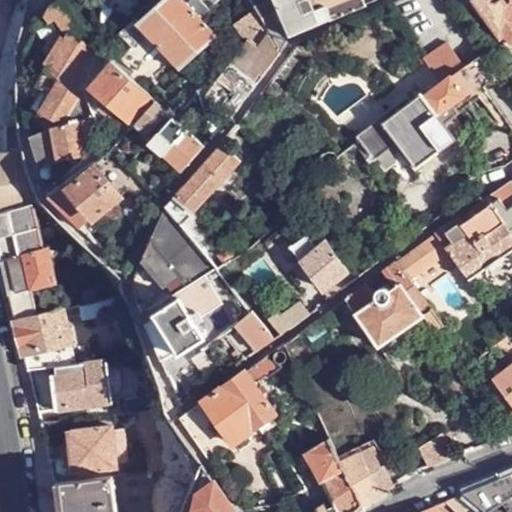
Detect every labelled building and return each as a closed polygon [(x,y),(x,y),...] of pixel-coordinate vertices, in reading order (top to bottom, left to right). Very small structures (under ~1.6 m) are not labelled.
[(84,35),(63,0),(57,0),(50,5),(48,7),(55,18),(67,36),(45,72),(71,86),(73,84),(94,48),(78,38),(84,35)] [(201,17),(185,0),(163,0),(138,22),(137,23),(145,31),(165,53),(180,71),(198,55),(204,50),(218,36),(201,17)] [(185,0),(201,17),(219,0),(229,0),(230,0),(229,0),(185,0)] [(285,22),(275,0),(273,0),(268,2),(255,7),(257,10),(268,30),(285,22)] [(366,6),(364,0),(275,0),(285,22),(288,30),(291,37),(366,6)] [(511,0),(473,0),(482,13),(501,39),(511,31),(511,0)] [(50,22),(55,18),(48,7),(44,14),(50,22)] [(272,37),(268,30),(257,10),(236,23),(245,37),(249,41),(220,81),(237,94),(228,107),(225,111),(232,117),(235,115),(281,54),(273,40),(272,37)] [(131,46),(145,31),(137,23),(138,22),(135,18),(118,33),(131,46)] [(288,30),(285,22),(268,30),(272,37),(288,30)] [(291,37),(288,30),(272,37),(273,40),(281,54),(291,37)] [(165,53),(145,31),(131,46),(147,63),(157,53),(161,58),(165,53)] [(511,31),(501,39),(507,47),(511,50),(511,31)] [(451,40),(428,56),(444,81),(452,75),(453,76),(467,66),(451,40)] [(82,90),(102,54),(95,47),(94,48),(73,84),(82,90)] [(207,53),(204,50),(198,55),(202,58),(207,53)] [(476,60),(471,63),(487,89),(489,91),(495,87),(500,83),(482,56),(476,60)] [(157,103),(112,63),(91,86),(98,93),(121,113),(130,120),(134,117),(139,122),(157,103)] [(487,89),(471,63),(467,66),(453,76),(466,97),(465,98),(468,102),(487,89)] [(61,126),(96,118),(82,90),(73,84),(71,86),(45,72),(37,85),(51,94),(41,112),(61,126)] [(465,98),(466,97),(453,76),(452,75),(444,81),(425,95),(439,116),(465,98)] [(113,122),(121,113),(98,93),(93,100),(95,107),(113,122)] [(419,168),(457,139),(439,116),(425,95),(424,94),(385,122),(398,141),(419,168)] [(168,113),(157,103),(139,122),(138,123),(148,132),(144,137),(146,138),(150,134),(169,114),(168,113)] [(175,119),(177,117),(170,110),(168,113),(169,114),(150,134),(154,138),(174,119),(175,119)] [(85,150),(95,136),(97,132),(99,128),(99,125),(96,118),(61,126),(53,129),(60,162),(71,159),(85,157),(85,150)] [(183,173),(205,148),(175,119),(174,119),(154,138),(151,143),(183,173)] [(398,141),(385,122),(361,141),(362,143),(365,141),(376,157),(374,158),(376,161),(378,159),(377,158),(398,141)] [(60,162),(53,129),(31,138),(40,166),(60,162)] [(243,161),(223,143),(177,196),(196,212),(243,161)] [(0,213),(24,206),(17,151),(0,153),(0,213)] [(85,161),(85,157),(71,159),(75,169),(79,166),(81,164),(82,163),(85,161)] [(95,216),(120,196),(94,163),(93,162),(66,182),(95,216)] [(173,183),(164,174),(154,184),(157,187),(154,191),(160,198),(173,183)] [(510,231),(511,229),(511,181),(487,199),(491,204),(510,231)] [(81,227),(95,216),(66,182),(59,187),(48,195),(81,227)] [(183,226),(196,212),(177,196),(168,206),(183,226)] [(474,216),(491,204),(487,199),(471,211),(474,216)] [(0,213),(0,247),(3,260),(44,249),(33,204),(24,206),(0,213)] [(471,280),(511,250),(511,234),(510,231),(491,204),(474,216),(452,232),(448,227),(436,235),(448,251),(471,280)] [(183,226),(168,206),(153,239),(181,275),(190,285),(217,268),(183,226)] [(357,280),(328,240),(322,245),(312,232),(295,246),(333,298),(357,280)] [(436,235),(397,263),(409,278),(428,264),(427,263),(438,254),(440,256),(448,251),(436,235)] [(81,240),(81,239),(75,241),(84,255),(89,251),(81,240)] [(181,275),(153,239),(146,256),(169,285),(181,275)] [(238,256),(231,247),(219,255),(227,265),(238,256)] [(58,282),(49,248),(44,249),(3,260),(11,294),(32,289),(58,282)] [(409,278),(397,263),(348,299),(380,347),(421,319),(434,310),(409,278)] [(169,285),(176,294),(178,293),(190,285),(181,275),(169,285)] [(120,297),(110,282),(103,287),(110,299),(120,297)] [(244,301),(230,284),(218,292),(229,310),(244,301)] [(17,319),(39,315),(32,289),(11,294),(17,319)] [(164,360),(179,351),(156,314),(181,298),(178,293),(176,294),(143,314),(164,360)] [(126,311),(120,297),(110,299),(83,305),(86,313),(111,308),(113,314),(126,311)] [(181,355),(207,339),(182,297),(181,298),(156,314),(179,351),(181,355)] [(302,304),(283,317),(280,314),(271,319),(284,335),(311,316),(302,304)] [(71,343),(64,309),(39,315),(17,319),(25,352),(48,348),(71,343)] [(260,352),(275,341),(253,311),(252,311),(239,322),(237,324),(260,352)] [(429,331),(421,319),(380,347),(397,374),(418,360),(408,345),(429,331)] [(316,358),(299,333),(285,344),(291,356),(298,370),(316,358)] [(291,356),(285,344),(247,371),(256,384),(267,376),(268,377),(283,367),(281,364),(291,356)] [(53,367),(48,348),(25,352),(30,370),(53,367)] [(57,410),(112,402),(112,400),(118,399),(115,375),(109,376),(109,366),(59,373),(54,373),(57,410)] [(39,410),(57,410),(54,373),(59,373),(57,367),(53,367),(30,370),(39,410)] [(511,367),(494,380),(496,382),(491,386),(511,412),(511,367)] [(212,460),(277,414),(256,384),(247,371),(206,400),(183,417),(212,460)] [(317,409),(310,394),(298,400),(306,415),(317,409)] [(158,472),(152,413),(139,414),(145,473),(147,473),(158,472)] [(72,471),(116,466),(115,463),(125,463),(122,430),(111,431),(111,427),(69,431),(72,471)] [(420,448),(430,467),(461,455),(459,448),(453,449),(444,433),(420,448)] [(320,511),(357,511),(364,506),(345,466),(331,438),(308,451),(314,463),(321,476),(319,477),(330,500),(317,508),(320,511)] [(395,485),(385,466),(382,467),(376,455),(379,454),(374,445),(361,452),(363,458),(380,496),(395,485)] [(305,468),(314,463),(308,451),(299,456),(305,468)] [(380,496),(363,458),(345,466),(364,506),(380,496)] [(147,473),(145,473),(145,506),(146,511),(159,511),(159,506),(170,471),(158,472),(147,473)] [(511,471),(465,492),(483,511),(484,511),(490,511),(511,497),(511,471)] [(146,511),(145,506),(145,473),(112,477),(114,488),(114,489),(117,511),(146,511)] [(114,488),(112,477),(63,481),(65,493),(114,488)] [(237,511),(216,481),(200,495),(194,508),(196,511),(237,511)] [(67,511),(91,511),(89,492),(114,489),(114,488),(65,493),(67,511)] [(117,511),(114,489),(89,492),(91,511),(117,511)] [(482,511),(483,511),(465,492),(445,500),(457,511),(482,511)]
